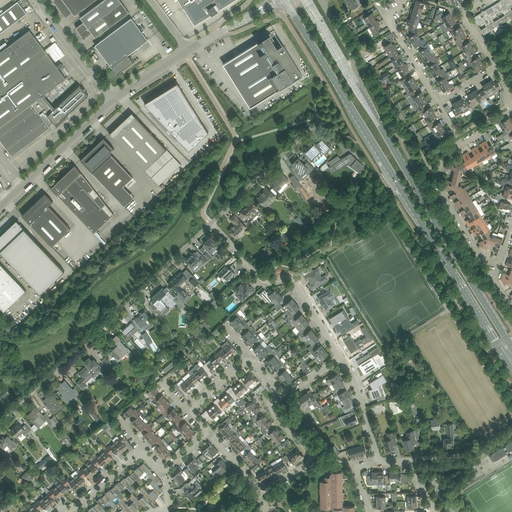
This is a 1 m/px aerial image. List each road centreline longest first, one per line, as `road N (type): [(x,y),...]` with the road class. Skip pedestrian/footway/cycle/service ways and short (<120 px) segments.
road 1 (primary): [(283,0),(507,363)]
road 2 (primary): [(511,350),(355,84)]
road 3 (residential): [(0,420),(210,224)]
road 4 (residential): [(498,265),(479,256),(436,185),(451,147),(511,110)]
road 5 (residential): [(341,359),(294,282),(262,280),(210,224)]
road 6 (unknown): [(210,63),(251,111),(305,74),(279,28),(270,28)]
road 7 (unknown): [(0,41),(38,21),(93,89),(69,116)]
road 8 (tertiary): [(0,208),(113,101)]
road 9 (residential): [(210,224),(319,119)]
road 10 (residential): [(311,455),(310,464),(258,489),(205,432)]
road 11 (unclassified): [(37,0),(113,101)]
road 12 (residential): [(407,0),(388,20),(438,102)]
